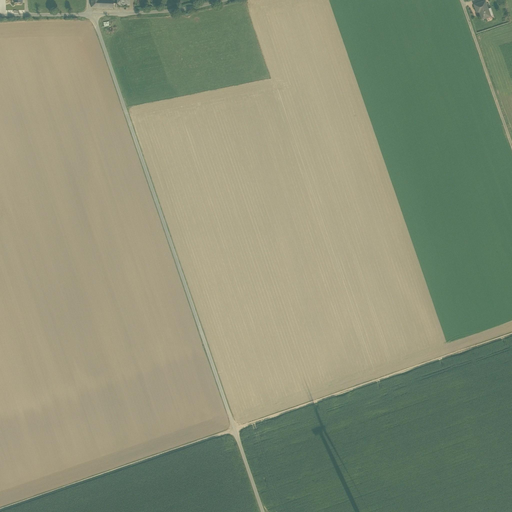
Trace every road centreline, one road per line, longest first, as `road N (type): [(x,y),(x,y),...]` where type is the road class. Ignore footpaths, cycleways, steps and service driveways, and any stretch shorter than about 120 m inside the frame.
road 1 (track): [(511,333),(0,510)]
road 2 (unclassified): [(92,14),(262,511)]
road 3 (track): [(511,146),(460,0)]
road 4 (unclassified): [(92,14),(219,0)]
